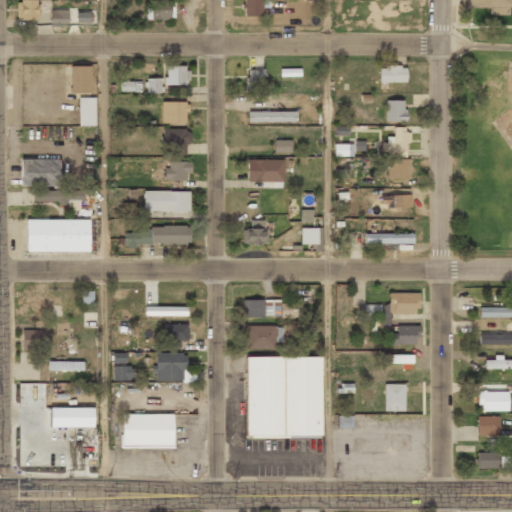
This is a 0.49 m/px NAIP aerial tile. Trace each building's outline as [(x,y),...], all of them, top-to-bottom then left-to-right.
[(16,0),(17,20),(36,19),(36,0),(16,0)] [(151,1),(151,8),(145,8),(146,19),(175,18),(174,0),(151,1)] [(263,16),(263,7),(269,7),(269,0),(243,0),(243,16),(263,16)] [(511,0),(467,0),(467,7),(489,7),(491,14),(506,15),(506,5),(511,5),(511,0)] [(68,23),(68,9),(50,10),(51,23),(68,23)] [(76,22),(89,22),(89,12),(76,12),(76,22)] [(91,66),(70,65),(70,92),(90,93),(91,66)] [(187,66),(166,65),(166,85),(187,85),(187,66)] [(406,82),(405,66),(378,66),(379,82),(406,82)] [(263,69),(246,69),(246,90),(264,90),(263,69)] [(147,93),(160,93),(160,78),(147,78),(147,93)] [(95,125),(95,97),(78,97),(79,126),(95,125)] [(244,99),(243,120),(267,121),(268,100),(244,99)] [(405,100),(386,100),(385,121),(405,121),(405,100)] [(186,123),(186,102),(161,101),(161,123),(186,123)] [(334,134),(348,135),(348,126),(335,126),(334,134)] [(381,142),(381,153),(407,154),(408,127),(393,126),(393,142),(381,142)] [(162,129),(163,154),(186,153),(185,144),(191,144),(190,128),(162,129)] [(291,152),(290,139),(273,140),(273,153),(291,152)] [(353,156),(352,143),(334,144),(334,156),(353,156)] [(283,158),(246,159),(247,182),(283,181),(283,158)] [(387,178),(409,178),(410,159),(388,158),(387,178)] [(59,159),(21,159),(21,185),(59,186),(59,159)] [(185,180),(185,173),(190,173),(190,162),(165,161),(165,180),(185,180)] [(32,201),(58,201),(58,206),(66,206),(66,200),(82,200),(83,190),(32,189),(32,201)] [(189,210),(189,190),(143,191),(143,211),(189,210)] [(386,195),(386,207),(411,207),(410,194),(386,195)] [(300,222),(312,222),(312,210),(300,210),(300,222)] [(88,252),(88,220),(27,219),(26,251),(88,252)] [(265,221),(250,220),(249,229),(242,228),(241,243),(265,244),(265,221)] [(123,228),(123,245),(189,244),(189,227),(123,228)] [(318,244),(318,228),(300,228),(300,244),(318,244)] [(413,233),(364,233),(364,244),(413,243),(413,233)] [(81,303),(92,303),(93,291),(81,290),(81,303)] [(418,293),(388,293),(388,304),(357,304),(357,319),(383,319),(383,324),(389,324),(389,314),(418,314),(418,293)] [(41,295),(19,295),(20,316),(42,315),(41,295)] [(279,316),(279,299),(243,299),(243,316),(279,316)] [(187,315),(186,306),(145,306),(145,316),(187,315)] [(479,317),(511,317),(511,306),(478,307),(479,317)] [(180,348),(180,340),(187,340),(188,324),(164,323),(164,348),(180,348)] [(245,348),(274,348),(274,342),(282,342),(282,325),(245,326),(245,348)] [(417,325),(393,325),(393,344),(417,344),(417,325)] [(21,329),(21,350),(44,350),(44,330),(21,329)] [(479,344),(511,344),(511,333),(479,333),(479,344)] [(112,380),(132,380),(133,367),(126,366),(126,353),(112,353),(112,380)] [(154,353),(154,380),(183,380),(184,353),(154,353)] [(413,355),(380,354),(380,363),(412,364),(413,355)] [(511,368),(511,359),(501,359),(501,355),(493,355),(493,360),(484,360),(484,368),(511,368)] [(321,356),(245,356),(245,437),(321,437),(321,356)] [(48,370),(83,370),(83,361),(47,361),(48,370)] [(404,384),(383,384),(383,411),(404,410),(404,384)] [(507,411),(507,392),(478,391),(478,410),(507,411)] [(92,407),(49,408),(49,427),(93,426),(92,407)] [(171,413),(121,414),(121,446),(172,445),(171,413)] [(498,435),(499,416),(476,416),(476,435),(498,435)] [(476,468),(496,468),(497,452),(477,452),(476,468)] [(499,467),(511,468),(511,457),(500,456),(499,467)]
